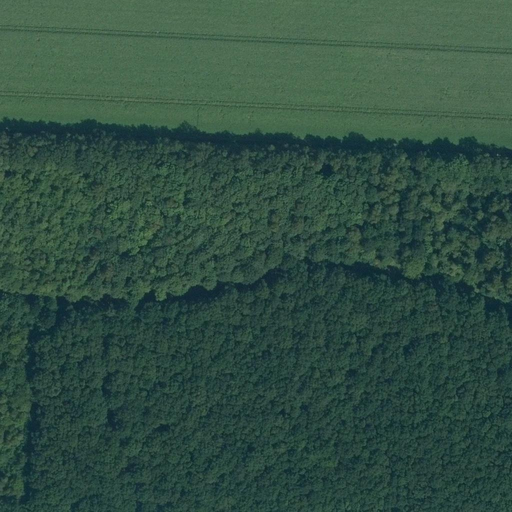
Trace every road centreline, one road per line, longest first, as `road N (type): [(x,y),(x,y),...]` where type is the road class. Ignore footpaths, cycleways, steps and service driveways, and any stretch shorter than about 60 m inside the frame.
road 1 (track): [(511,311),(418,276),(324,260),(153,298),(99,301),(0,289)]
road 2 (track): [(100,301),(104,385),(130,476),(131,511)]
